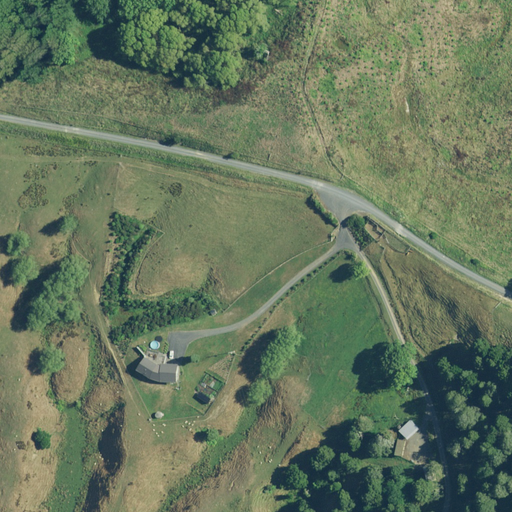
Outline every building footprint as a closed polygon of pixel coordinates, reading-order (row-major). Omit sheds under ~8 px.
[(199,326),(188,323),(186,330),(197,332),(199,326)] [(180,364),(161,363),(147,357),(139,371),(161,382),(179,383),(180,364)] [(190,361),(186,366),(192,370),(196,365),(190,361)] [(419,429),(410,420),(400,431),(408,440),(419,429)] [(399,440),(396,455),(403,457),(406,442),(399,440)] [(433,480),(430,466),(424,467),(427,482),(433,480)]
